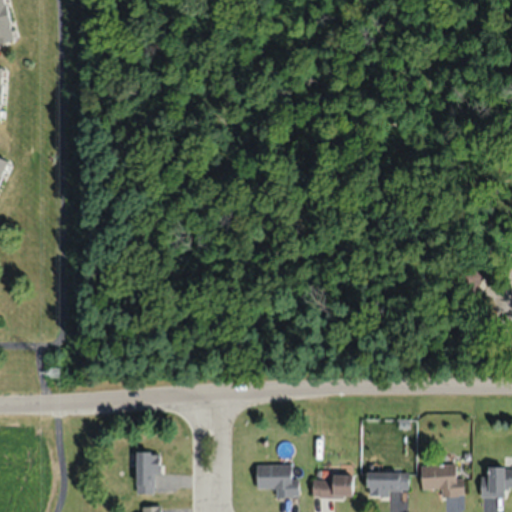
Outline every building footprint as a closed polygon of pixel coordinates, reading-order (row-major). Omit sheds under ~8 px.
[(0,0),(0,39),(13,37),(6,0),(0,0)] [(0,67),(0,116),(12,116),(11,67),(0,67)] [(136,493),(153,493),(153,472),(159,472),(159,451),(136,451),(136,493)] [(463,477),(456,477),(455,463),(420,465),(421,488),(440,488),(440,496),(463,495),(463,477)] [(298,478),(291,478),(291,464),(256,464),(256,487),(275,487),(275,496),(298,496),(298,478)] [(481,476),(481,497),(505,497),(505,487),(511,486),(511,465),(487,466),(487,476),(481,476)] [(408,493),(408,471),(367,470),(367,492),(408,493)] [(352,473),(333,473),(333,479),(312,479),(312,496),(352,496),(352,473)]
